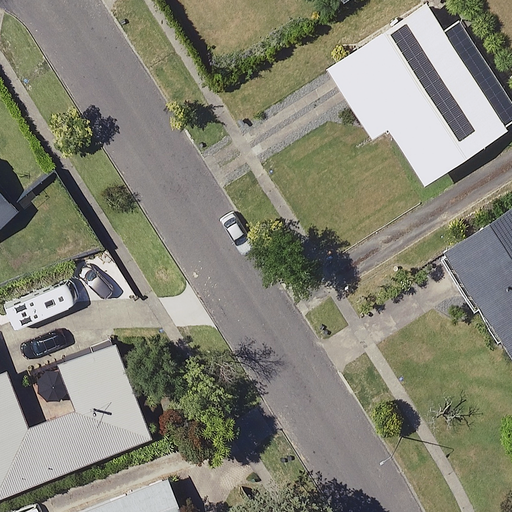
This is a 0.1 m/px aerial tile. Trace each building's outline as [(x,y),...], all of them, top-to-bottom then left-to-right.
[(511,96),(482,50),(449,0),(433,0),(337,62),(384,134),(399,124),(435,179),(511,129),(511,96)] [(0,223),(21,204),(0,181),(0,223)] [(511,332),(511,214),(454,251),(495,316),(500,313),(511,332)] [(0,493),(154,434),(117,340),(7,383),(0,365),(0,493)] [(183,511),(170,476),(73,511),(183,511)]
